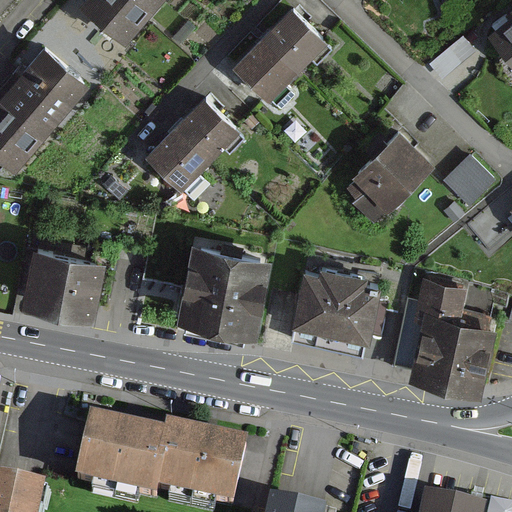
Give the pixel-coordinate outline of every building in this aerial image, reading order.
[(80,0),(76,5),(116,42),(154,0),(80,0)] [(511,6),(487,28),(511,58),(511,6)] [(325,43),(293,10),(264,38),(296,71),(325,43)] [(296,71),(264,38),(235,66),(266,99),(296,71)] [(44,48),(6,90),(49,129),(87,87),(44,48)] [(6,90),(0,95),(0,161),(10,171),(49,129),(6,90)] [(235,130),(205,99),(175,128),(205,159),(235,130)] [(205,159),(175,128),(145,156),(175,187),(205,159)] [(340,185),(371,220),(431,168),(401,133),(340,185)] [(493,179),(469,154),(445,177),(469,202),(493,179)] [(37,244),(27,295),(91,308),(102,257),(37,244)] [(191,251),(178,324),(248,338),(262,265),(191,251)] [(468,281),(424,271),(418,297),(408,295),(393,363),(483,383),(498,316),(462,308),(468,281)] [(305,276),(293,332),(361,347),(374,290),(360,287),(361,282),(319,273),(318,279),(305,276)] [(157,492),(159,485),(170,426),(94,411),(81,477),(157,492)] [(159,485),(234,500),(247,432),(172,417),(170,426),(159,485)] [(0,511),(43,511),(50,481),(0,470),(0,511)] [(272,511),(327,511),(329,505),(277,493),(272,511)]
